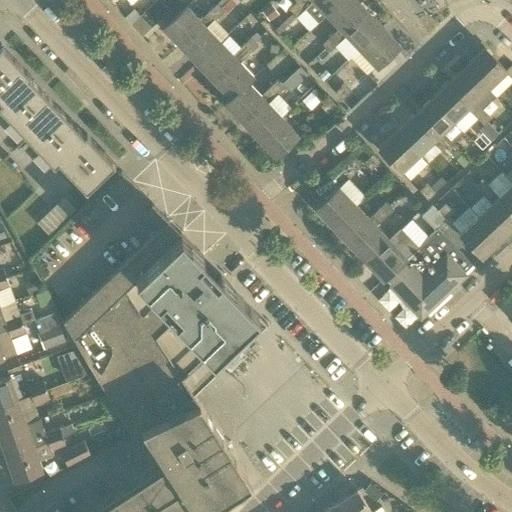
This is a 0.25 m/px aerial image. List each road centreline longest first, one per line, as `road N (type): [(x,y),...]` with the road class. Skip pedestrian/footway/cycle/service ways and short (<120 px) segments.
road 1 (residential): [(236,234),(465,17),(483,12)]
road 2 (tertiary): [(236,234),(19,0)]
road 3 (tertiary): [(383,388),(236,234)]
road 4 (residential): [(253,511),(383,388)]
road 5 (unclassified): [(383,388),(511,264)]
road 6 (tertiary): [(511,504),(465,471),(383,388)]
